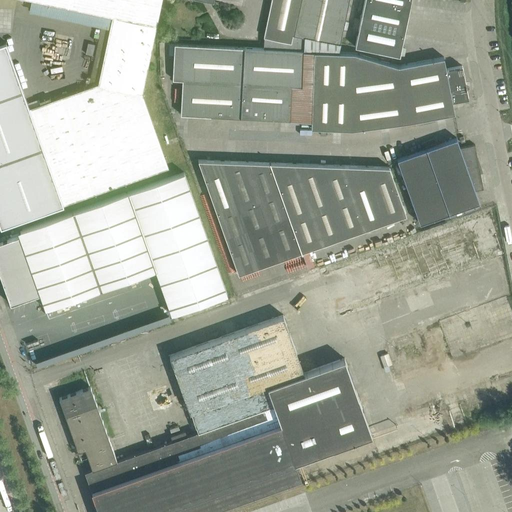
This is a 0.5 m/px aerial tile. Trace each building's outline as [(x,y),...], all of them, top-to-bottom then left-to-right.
[(6,41),(0,43),(0,223),(1,226),(168,166),(142,92),(160,0),(39,0),(104,14),(89,86),(51,100),(50,96),(49,96),(51,100),(41,104),(39,100),(40,104),(29,108),(6,41)] [(339,45),(348,0),(271,0),(264,35),(263,41),(339,45)] [(400,55),(411,0),(364,0),(355,46),(400,55)] [(180,115),(311,120),(314,51),(338,52),(339,45),(263,41),(263,47),(174,44),(172,79),(182,80),(180,115)] [(92,54),(94,43),(88,42),(86,52),(92,54)] [(311,120),(311,127),(351,129),(409,121),(455,112),(452,100),(468,97),(467,89),(466,83),(462,65),(446,68),(444,56),(399,65),(355,53),(338,52),(314,51),(311,120)] [(483,188),(475,144),(460,147),(457,137),(427,148),(426,147),(426,148),(397,158),(420,223),(449,212),(450,213),(450,212),(480,201),(475,189),(483,188)] [(406,214),(389,166),(270,162),(270,161),(198,159),(238,273),(406,214)] [(19,235),(0,241),(0,274),(11,304),(40,293),(45,308),(156,269),(171,314),(223,295),(180,173),(18,230),(19,235)]
